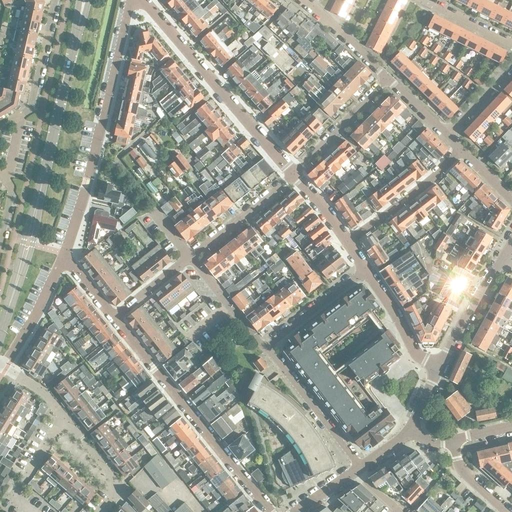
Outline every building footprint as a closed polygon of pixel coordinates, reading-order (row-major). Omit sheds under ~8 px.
[(24,0),(27,4),(26,8),(42,12),(44,3),(43,0),(24,0)] [(173,10),(175,12),(189,0),(173,0),(168,4),(169,5),(169,7),(171,9),(173,10)] [(189,0),(175,12),(177,15),(177,17),(179,19),(181,19),(182,20),(194,10),(199,5),(195,1),(196,0),(189,0)] [(186,26),(189,28),(209,11),(218,3),(216,0),(214,0),(206,8),(198,14),(194,10),(182,20),(183,22),(183,23),(185,26),(186,26)] [(260,14),(270,2),(267,0),(258,0),(253,7),(260,14)] [(352,7),(352,6),(339,0),(337,0),(333,9),(332,8),(332,9),(334,10),(332,13),(331,12),(330,12),(345,20),(346,20),(343,18),(346,14),(347,14),(351,6),(352,7)] [(386,6),(385,7),(400,14),(401,14),(398,13),(401,8),(402,9),(406,1),(407,1),(407,0),(406,0),(389,0),(388,3),(387,3),(389,4),(387,7),(386,6)] [(470,0),(467,6),(479,12),(485,1),(483,0),(470,0)] [(491,18),(497,7),(485,1),(479,12),(491,18)] [(272,15),(278,9),(277,8),(277,6),(275,4),(273,5),(270,2),(260,14),(265,18),(263,20),(266,22),(272,16),(273,15),(272,15)] [(218,3),(209,11),(212,15),(218,10),(223,15),(226,12),(218,3)] [(230,10),(234,13),(238,8),(235,5),(230,10)] [(42,12),(26,8),(23,7),(23,11),(20,11),(18,18),(40,23),(42,12)] [(379,20),(394,27),(392,26),(394,21),(396,22),(400,14),(385,7),(386,7),(381,16),(382,17),(381,20),(379,20)] [(491,18),(503,24),(509,13),(497,7),(491,18)] [(284,30),(285,28),(295,17),(295,16),(287,9),(275,22),(284,30)] [(204,22),(212,15),(209,11),(189,28),(191,31),(191,33),(193,35),(195,36),(196,37),(208,26),(204,22)] [(503,24),(511,28),(511,14),(509,13),(503,24)] [(297,14),(295,16),(295,17),(285,28),(286,28),(290,32),(287,36),(290,39),(295,33),(305,22),(304,21),(305,21),(297,14)] [(447,22),(435,16),(429,27),(441,33),(447,22)] [(40,23),(18,18),(16,30),(21,31),(37,35),(40,23)] [(305,21),(304,21),(305,22),(295,33),(300,37),(297,41),(300,44),(312,30),(311,30),(314,27),(314,26),(306,19),(305,21)] [(244,26),(248,29),(252,23),(249,20),(244,26)] [(372,33),(387,40),(385,39),(388,34),(389,35),(393,27),(394,27),(379,20),(375,29),(374,29),(376,30),(374,34),(372,33)] [(255,21),(252,23),(248,29),(254,34),(261,27),(256,23),(257,22),(255,21)] [(441,33),(453,39),(459,28),(447,22),(441,33)] [(334,49),(337,45),(335,43),(336,42),(316,24),(314,27),(314,26),(314,27),(311,30),(312,30),(334,49)] [(207,50),(219,39),(225,35),(231,30),(228,26),(222,31),(222,32),(217,36),(212,31),(199,41),(201,43),(200,44),(203,47),(204,47),(207,50)] [(264,27),(258,32),(267,41),(273,35),(264,27)] [(453,39),(465,45),(471,34),(459,28),(453,39)] [(235,34),(231,30),(225,35),(228,39),(235,34)] [(21,31),(18,43),(34,47),(37,35),(21,31)] [(127,77),(144,80),(149,82),(150,76),(147,76),(145,76),(146,68),(140,67),(143,53),(144,53),(146,41),(150,40),(149,38),(148,32),(146,32),(145,31),(141,32),(140,34),(138,34),(139,40),(136,41),(132,59),(130,66),(128,67),(128,70),(129,72),(127,77)] [(313,31),(306,39),(310,43),(317,35),(313,31)] [(387,40),(372,33),(373,34),(368,43),(368,42),(367,43),(369,44),(367,47),(366,46),(365,47),(380,54),(381,53),(379,52),(381,48),(382,48),(386,40),(387,41),(387,40)] [(465,45),(477,51),(483,40),(471,34),(465,45)] [(420,42),(425,46),(430,39),(424,36),(420,42)] [(152,51),(160,61),(168,55),(167,53),(167,52),(165,49),(163,49),(153,37),(149,38),(150,40),(146,41),(144,53),(152,51)] [(256,41),(251,37),(244,44),(248,49),(256,41)] [(227,48),(214,58),(217,62),(217,63),(219,66),(221,66),(222,67),(234,57),(230,52),(241,43),(238,38),(227,48)] [(214,58),(227,48),(219,39),(207,50),(210,53),(209,55),(212,57),(213,58),(214,58)] [(309,43),(310,43),(306,39),(300,46),(308,53),(311,50),(309,43)] [(412,50),(416,44),(411,40),(406,46),(412,50)] [(477,51),(489,57),(494,46),(483,40),(477,51)] [(34,47),(18,43),(15,55),(32,59),(34,47)] [(271,57),(276,52),(268,43),(263,49),(271,57)] [(431,50),(436,54),(441,48),(436,44),(431,50)] [(328,73),(325,70),(314,60),(309,54),(308,53),(300,46),(299,45),(294,50),(304,59),(323,78),(324,77),(328,73)] [(345,51),(340,46),(335,52),(339,56),(345,51)] [(489,57),(500,63),(501,64),(507,53),(494,46),(489,57)] [(423,58),(428,52),(423,48),(418,55),(423,58)] [(260,54),(257,50),(251,55),(241,64),(238,60),(225,71),(232,79),(260,54)] [(446,51),(443,56),(442,58),(447,62),(452,55),(446,51)] [(401,72),(410,63),(400,53),(391,62),(401,72)] [(263,57),(260,54),(232,79),(238,85),(250,74),(248,71),(263,57)] [(32,59),(15,55),(13,66),(29,70),(32,59)] [(314,60),(325,70),(327,69),(325,67),(327,65),(318,56),(317,57),(314,60)] [(434,66),(439,60),(434,56),(429,62),(434,66)] [(358,89),(365,82),(345,63),(339,57),(335,61),(344,69),(341,72),(358,89)] [(165,78),(178,67),(172,59),(159,70),(162,74),(152,82),(154,87),(165,78)] [(349,59),(345,63),(365,82),(372,75),(358,62),(355,65),(349,59)] [(453,66),(458,70),(463,63),(457,59),(453,66)] [(411,81),(420,72),(422,69),(413,60),(410,63),(401,72),(411,81)] [(251,74),(250,74),(238,85),(244,92),(270,69),(275,65),(271,62),(258,74),(255,70),(251,74)] [(450,68),(444,64),(440,70),(445,74),(450,68)] [(10,78),(26,82),(29,70),(13,66),(10,78)] [(351,96),(358,89),(341,72),(338,75),(329,66),(327,69),(325,70),(328,73),(351,96)] [(178,67),(165,78),(168,82),(160,89),(152,95),(155,99),(171,86),(184,75),(178,67),(179,67),(178,67)] [(469,67),(464,74),(470,78),(474,71),(469,67)] [(273,73),(270,69),(244,92),(250,99),(263,88),(260,85),(273,73)] [(420,90),(429,81),(420,72),(411,81),(420,90)] [(457,82),(461,75),(456,72),(451,78),(457,82)] [(344,103),(351,96),(328,73),(324,77),(334,87),(331,90),(344,103)] [(184,75),(171,86),(175,90),(159,102),(162,107),(191,82),(184,75)] [(338,110),(344,103),(331,90),(328,92),(311,76),(307,80),(315,88),(338,110)] [(20,93),(24,94),(26,82),(10,78),(5,77),(3,88),(20,93)] [(125,89),(149,94),(149,93),(149,89),(142,87),(144,80),(127,77),(128,77),(125,89)] [(266,91),(263,88),(250,99),(256,106),(282,83),(287,79),(285,77),(281,80),(280,79),(275,83),(266,91)] [(474,81),(480,86),(484,82),(478,77),(474,81)] [(287,79),(282,83),(285,87),(289,91),(294,87),(287,79)] [(315,88),(307,80),(302,86),(309,93),(311,92),(315,88)] [(472,84),(467,80),(462,86),(467,90),(472,84)] [(420,90),(430,100),(439,91),(429,81),(420,90)] [(191,82),(162,107),(165,110),(181,97),(184,101),(197,90),(191,82)] [(272,99),(285,87),(282,83),(256,106),(263,113),(275,102),(272,99)] [(289,93),(294,98),(301,91),(296,86),(289,93)] [(0,117),(11,111),(9,108),(15,100),(18,100),(20,93),(3,88),(1,88),(0,92),(0,117)] [(331,117),(338,110),(315,88),(311,92),(314,94),(320,100),(317,103),(331,117)] [(123,100),(138,104),(142,104),(143,99),(140,98),(140,97),(148,98),(149,94),(125,89),(123,100)] [(197,90),(184,101),(168,114),(171,118),(188,104),(191,108),(204,97),(197,89),(197,90)] [(430,100),(439,109),(448,100),(439,91),(430,100)] [(295,99),(294,98),(289,93),(285,97),(282,100),(288,106),(295,99)] [(511,103),(502,94),(492,104),(501,112),(505,116),(511,107),(511,103)] [(412,114),(392,95),(385,102),(405,121),(412,114)] [(120,112),(146,118),(148,111),(137,109),(138,104),(123,100),(120,112)] [(280,113),(288,106),(282,100),(274,107),(280,113)] [(448,100),(439,109),(449,119),(458,110),(448,100)] [(185,137),(189,133),(215,111),(207,102),(195,113),(198,117),(180,131),(185,137)] [(401,125),(405,121),(385,102),(378,109),(392,122),(395,119),(401,125)] [(492,122),(501,112),(492,104),(483,114),(492,122)] [(268,112),(269,114),(274,120),(281,114),(280,113),(274,107),(268,112)] [(315,133),(322,126),(306,110),(306,109),(304,107),(300,111),(304,116),(305,115),(307,116),(303,121),(315,133)] [(309,107),(306,109),(306,110),(322,126),(329,119),(316,107),(313,110),(309,107)] [(156,111),(161,118),(165,116),(160,108),(158,108),(157,108),(156,111)] [(396,125),(392,122),(378,109),(371,116),(391,135),(395,131),(393,128),(396,125)] [(221,119),(215,111),(189,133),(192,137),(205,126),(208,129),(221,119)] [(133,127),(135,119),(145,122),(146,118),(120,112),(117,123),(133,127)] [(267,127),(274,120),(269,114),(262,121),(267,127)] [(483,114),(474,123),(483,132),(492,122),(483,114)] [(387,139),(391,135),(371,116),(364,123),(378,136),(381,133),(387,139)] [(502,122),(508,127),(511,123),(511,121),(507,117),(502,122)] [(221,119),(208,129),(198,138),(189,146),(193,151),(203,143),(202,142),(212,134),(216,139),(196,155),(203,163),(212,154),(210,151),(214,148),(220,143),(223,147),(236,136),(235,135),(234,132),(233,131),(232,131),(221,119)] [(292,119),(289,123),(307,142),(313,135),(302,122),(298,126),(292,119)] [(419,121),(412,128),(416,132),(423,125),(419,121)] [(133,127),(117,123),(116,128),(114,129),(114,132),(115,134),(114,135),(116,135),(114,143),(126,146),(128,138),(131,139),(132,132),(138,133),(138,132),(140,133),(141,128),(133,127)] [(300,148),(307,142),(289,123),(285,126),(289,130),(290,129),(292,131),(288,136),(300,148)] [(375,139),(378,136),(364,123),(358,130),(379,151),(383,147),(375,139)] [(474,142),(483,132),(474,123),(465,133),(474,142)] [(493,131),(499,137),(504,132),(498,126),(493,131)] [(409,147),(412,151),(420,143),(424,147),(434,136),(427,129),(413,143),(409,147)] [(293,156),(300,148),(288,136),(282,130),(276,136),(293,156)] [(375,155),(379,151),(358,130),(351,136),(365,150),(368,147),(375,155)] [(408,137),(411,140),(418,134),(416,132),(414,130),(407,137),(408,137)] [(511,155),(511,133),(509,131),(502,138),(509,145),(506,148),(503,145),(490,158),(500,168),(511,155)] [(441,143),(434,136),(424,147),(428,151),(420,158),(424,162),(431,154),(441,143)] [(484,141),(489,146),(489,147),(494,142),(488,136),(484,141)] [(250,144),(244,137),(237,143),(243,150),(250,144)] [(401,144),(404,147),(411,140),(408,137),(401,144)] [(346,141),(338,148),(348,159),(352,163),(360,156),(346,141)] [(392,149),(394,151),(397,154),(404,147),(401,144),(399,142),(392,149)] [(229,148),(237,156),(241,153),(234,143),(229,148)] [(449,150),(441,143),(431,154),(435,158),(428,165),(431,169),(439,161),(449,150)] [(229,165),(234,161),(238,158),(237,156),(229,148),(221,155),(225,160),(229,165)] [(341,166),(348,159),(338,148),(330,155),(342,168),(342,167),(341,166)] [(276,172),(264,159),(261,161),(252,151),(248,155),(256,165),(267,179),(276,172)] [(390,161),(397,154),(394,151),(387,158),(389,160),(390,161)] [(407,168),(417,181),(427,173),(417,161),(410,153),(407,155),(412,162),(413,160),(415,162),(407,168)] [(173,161),(185,175),(191,169),(180,155),(173,161)] [(214,162),(217,166),(225,160),(221,155),(214,162)] [(334,175),(342,168),(330,155),(323,162),(334,175)] [(389,160),(387,158),(385,156),(377,164),(381,168),(389,160)] [(140,158),(135,161),(140,168),(145,165),(140,158)] [(260,184),(244,164),(238,158),(234,161),(245,173),(241,177),(252,190),(260,184)] [(416,182),(417,181),(407,168),(401,160),(397,163),(402,169),(403,168),(405,170),(397,176),(406,188),(416,181),(416,182)] [(446,176),(443,180),(446,183),(453,175),(457,179),(468,169),(460,161),(446,176)] [(210,173),(217,166),(214,162),(207,168),(210,173)] [(260,184),(267,179),(256,165),(252,168),(246,162),(244,164),(260,184)] [(327,181),(334,175),(323,162),(315,169),(331,185),(327,181)] [(184,175),(174,163),(168,167),(178,180),(184,175)] [(361,167),(358,170),(364,177),(368,174),(361,167)] [(406,188),(397,176),(391,168),(387,170),(392,177),(394,176),(395,178),(387,184),(397,196),(406,188)] [(331,185),(315,169),(308,176),(319,188),(324,184),(327,188),(331,185)] [(475,175),(468,169),(457,179),(450,187),(453,190),(461,182),(465,186),(475,175)] [(360,180),(364,177),(358,170),(355,173),(360,180)] [(226,178),(243,198),(251,192),(240,178),(235,181),(230,175),(226,178)] [(468,198),(483,183),(475,175),(465,186),(469,190),(461,198),(464,201),(468,198)] [(235,204),(243,198),(226,178),(222,181),(227,187),(224,190),(235,204)] [(346,179),(342,183),(346,187),(350,184),(346,179)] [(388,203),(397,196),(387,184),(380,190),(378,188),(380,187),(375,180),(371,183),(378,192),(387,204),(388,203)] [(204,184),(226,211),(233,205),(216,183),(213,186),(208,181),(204,184)] [(150,182),(145,185),(153,195),(158,191),(150,182)] [(100,187),(98,199),(118,204),(120,193),(112,191),(113,186),(102,184),(101,187),(100,187)] [(218,217),(226,211),(204,184),(199,188),(209,199),(205,202),(218,217)] [(470,207),(472,210),(491,191),(483,184),(472,196),(477,200),(470,207)] [(449,201),(437,186),(427,194),(443,214),(453,206),(448,201),(449,201)] [(210,223),(218,217),(205,202),(202,204),(194,194),(193,194),(188,187),(184,190),(210,223)] [(377,212),(387,204),(378,192),(370,198),(368,196),(370,194),(365,188),(361,191),(368,199),(368,200),(377,212)] [(202,229),(210,223),(184,190),(179,194),(187,203),(193,211),(190,214),(202,229)] [(286,198),(296,209),(304,201),(295,190),(286,198)] [(333,204),(339,213),(352,204),(348,198),(350,197),(351,198),(357,194),(355,190),(346,196),(333,204)] [(329,198),(332,202),(341,196),(336,191),(329,198)] [(499,199),(491,191),(472,210),(475,213),(482,206),(485,208),(487,210),(491,206),(492,206),(499,199)] [(442,215),(443,214),(427,194),(426,194),(427,194),(417,202),(426,214),(433,209),(439,217),(442,215)] [(168,202),(174,209),(176,211),(182,206),(175,197),(168,202)] [(289,215),(296,209),(286,198),(279,204),(289,215)] [(510,210),(499,199),(492,206),(491,206),(487,210),(503,220),(506,216),(507,215),(509,213),(509,212),(510,210)] [(174,209),(168,202),(160,208),(166,215),(174,209)] [(280,220),(284,216),(294,227),(297,224),(294,220),(293,219),(289,215),(279,204),(278,202),(270,209),(280,220)] [(407,209),(416,221),(417,221),(418,223),(428,215),(426,214),(417,202),(407,209)] [(339,213),(345,221),(357,213),(366,207),(364,203),(357,208),(358,209),(356,210),(352,204),(339,213)] [(314,212),(310,207),(302,215),(305,219),(306,219),(309,215),(310,216),(314,212)] [(137,213),(132,208),(119,219),(123,224),(137,213)] [(262,216),(272,227),(276,224),(277,226),(282,222),(280,220),(270,209),(262,216)] [(409,227),(416,221),(407,209),(399,216),(398,216),(397,217),(410,234),(413,237),(417,234),(412,228),(411,229),(409,227)] [(195,235),(202,229),(190,214),(187,216),(182,210),(177,214),(195,235)] [(500,225),(503,220),(487,210),(484,214),(488,216),(483,223),(496,231),(497,230),(499,229),(500,227),(500,225)] [(96,244),(97,242),(100,228),(114,231),(115,228),(117,220),(108,218),(109,215),(108,212),(101,211),(99,212),(95,211),(92,226),(88,242),(96,244)] [(357,213),(345,221),(351,230),(368,218),(372,215),(369,211),(363,216),(364,217),(361,219),(357,213)] [(187,241),(195,235),(177,214),(173,217),(178,224),(175,226),(187,241)] [(322,223),(316,214),(302,225),(305,230),(300,234),(301,234),(295,239),(298,242),(307,234),(308,234),(322,223),(321,223),(322,223)] [(458,214),(451,224),(455,227),(457,228),(460,223),(464,225),(467,220),(458,214)] [(294,220),(297,224),(298,224),(298,225),(305,219),(302,215),(294,220)] [(272,227),(262,216),(255,223),(265,234),(272,227)] [(410,234),(397,217),(387,224),(397,236),(406,248),(410,245),(404,238),(410,234)] [(322,223),(308,234),(311,239),(302,247),(304,250),(327,232),(327,231),(322,223)] [(454,229),(455,227),(451,224),(450,226),(446,233),(450,236),(454,229)] [(251,227),(243,233),(260,255),(266,262),(270,259),(259,245),(263,242),(251,227)] [(289,235),(291,233),(286,227),(278,233),(281,237),(283,239),(285,238),(289,235)] [(366,251),(378,243),(375,238),(384,232),(381,228),(372,234),(360,243),(366,251)] [(468,230),(466,234),(487,247),(488,244),(490,243),(491,242),(491,240),(492,238),(478,229),(475,234),(468,230)] [(327,232),(304,250),(312,259),(311,259),(312,260),(321,252),(331,244),(328,242),(331,239),(331,237),(327,232)] [(440,232),(432,238),(435,241),(437,241),(441,234),(440,232)] [(243,233),(235,239),(247,255),(250,252),(255,259),(260,255),(243,233)] [(281,237),(278,233),(277,233),(273,237),(277,241),(281,237)] [(438,241),(445,245),(450,238),(443,234),(438,241)] [(463,244),(467,246),(481,255),(487,247),(466,234),(464,236),(467,238),(463,244)] [(289,235),(285,238),(292,246),(295,243),(292,239),(289,235)] [(366,251),(371,260),(384,251),(380,245),(382,244),(383,245),(389,240),(387,237),(378,243),(366,251)] [(244,257),(247,255),(235,239),(227,245),(245,268),(249,264),(244,257)] [(431,266),(432,260),(430,257),(429,255),(429,254),(422,245),(419,241),(410,247),(421,263),(429,275),(431,266)] [(430,257),(432,260),(437,258),(440,260),(443,255),(440,253),(445,245),(438,241),(433,249),(429,254),(429,255),(430,257)] [(172,261),(168,257),(158,245),(149,252),(162,269),(172,261)] [(245,268),(227,245),(219,251),(232,267),(235,264),(241,272),(246,269),(245,268)] [(476,264),(481,255),(467,246),(465,250),(456,245),(453,250),(476,264)] [(87,271),(103,257),(96,248),(79,262),(87,271)] [(336,272),(337,272),(347,264),(335,250),(326,258),(336,272)] [(371,260),(377,268),(394,257),(398,254),(396,250),(389,255),(390,256),(388,257),(384,251),(371,260)] [(474,267),(476,264),(453,250),(450,254),(459,260),(456,264),(470,273),(471,272),(473,271),(474,269),(474,267)] [(232,267),(219,251),(212,257),(229,279),(234,276),(229,269),(232,267)] [(154,276),(162,269),(149,252),(140,259),(154,276)] [(297,252),(286,260),(296,273),(297,272),(301,276),(298,278),(309,293),(322,283),(297,252)] [(388,285),(419,264),(410,252),(380,272),(388,285)] [(87,271),(94,280),(110,266),(103,257),(87,271)] [(204,263),(216,278),(220,276),(225,283),(227,281),(229,279),(212,257),(204,263)] [(336,272),(326,258),(316,266),(327,279),(336,272)] [(144,283),(154,276),(140,259),(131,267),(144,283)] [(270,268),(271,269),(275,274),(285,266),(280,260),(270,268)] [(397,298),(421,281),(416,273),(421,269),(419,264),(388,285),(391,289),(397,298)] [(94,280),(101,288),(117,275),(110,266),(94,280)] [(465,281),(466,279),(451,272),(448,278),(436,273),(438,270),(431,266),(429,275),(460,291),(462,287),(464,286),(466,283),(465,281)] [(278,293),(289,308),(297,302),(280,280),(275,274),(271,269),(266,272),(268,276),(271,274),(276,280),(273,282),(281,291),(278,293)] [(172,281),(186,298),(195,290),(182,274),(172,281)] [(249,274),(234,286),(238,291),(248,282),(253,279),(250,275),(249,274)] [(101,288),(108,297),(125,284),(117,275),(101,288)] [(428,281),(429,275),(421,281),(397,298),(402,306),(416,297),(413,292),(424,284),(428,284),(429,281),(428,281)] [(458,296),(460,291),(429,275),(428,281),(429,281),(443,288),(439,295),(454,303),(455,301),(457,300),(458,298),(458,296)] [(280,280),(297,302),(305,296),(293,281),(290,284),(285,277),(280,280)] [(511,279),(508,277),(503,286),(511,290),(511,279)] [(234,286),(229,279),(227,281),(231,286),(225,290),(230,297),(238,291),(234,286)] [(172,281),(164,288),(177,305),(186,298),(172,281)] [(256,281),(252,283),(258,290),(257,291),(261,296),(257,299),(274,320),(282,314),(261,288),(256,281)] [(125,284),(108,297),(115,307),(132,293),(125,284)] [(261,288),(282,314),(289,308),(278,293),(275,296),(265,284),(261,288)] [(347,433),(348,432),(361,450),(396,423),(367,385),(400,359),(395,353),(402,348),(381,322),(378,317),(383,313),(362,286),(306,330),(308,333),(285,352),(347,433)] [(511,290),(503,286),(498,294),(511,302),(511,290)] [(70,306),(83,295),(77,287),(65,297),(64,299),(65,301),(58,307),(61,312),(69,305),(70,306)] [(168,312),(177,305),(164,288),(155,296),(168,312)] [(274,320),(257,299),(255,301),(251,297),(250,297),(244,290),(240,293),(266,326),(274,320)] [(247,317),(246,317),(258,332),(266,326),(240,293),(232,299),(241,310),(247,317)] [(511,312),(511,302),(498,294),(494,302),(511,312)] [(90,303),(85,296),(63,314),(66,318),(75,311),(77,314),(90,303)] [(413,326),(422,322),(419,316),(416,311),(421,308),(422,308),(422,307),(419,300),(413,304),(413,305),(405,309),(413,326)] [(450,311),(451,310),(437,302),(432,311),(430,310),(431,309),(427,306),(424,310),(445,321),(447,316),(449,316),(451,313),(450,311)] [(511,312),(494,302),(489,311),(508,321),(511,313),(511,312)] [(96,311),(90,303),(77,314),(77,315),(75,317),(79,322),(78,323),(79,325),(96,311)] [(125,319),(133,328),(149,315),(142,306),(125,319)] [(443,325),(445,321),(424,310),(423,312),(423,313),(428,316),(429,314),(430,315),(426,324),(427,324),(440,331),(440,330),(442,330),(443,327),(443,325)] [(53,321),(58,317),(54,311),(49,315),(53,321)] [(102,318),(96,311),(79,325),(82,328),(86,325),(89,329),(102,318)] [(504,329),(508,321),(489,311),(485,319),(504,329)] [(157,324),(149,315),(133,328),(140,337),(157,324)] [(59,329),(64,325),(58,317),(53,321),(59,329)] [(91,340),(108,325),(102,318),(89,329),(91,332),(85,337),(88,342),(91,340)] [(485,319),(480,327),(494,335),(496,332),(501,334),(504,329),(485,319)] [(425,328),(422,322),(413,326),(421,342),(435,342),(440,331),(427,324),(425,328)] [(45,328),(40,338),(54,347),(58,350),(64,340),(59,337),(61,333),(54,323),(49,327),(47,329),(45,328)] [(140,337),(147,346),(164,333),(157,324),(140,337)] [(64,325),(59,329),(66,338),(68,337),(67,335),(69,333),(64,325)] [(97,347),(114,333),(108,325),(91,340),(97,347)] [(493,338),(494,335),(480,327),(476,336),(495,346),(498,341),(493,338)] [(72,342),(77,339),(73,333),(68,337),(72,342)] [(147,346),(154,355),(171,341),(164,333),(147,346)] [(93,365),(98,361),(97,361),(121,342),(115,335),(102,345),(105,349),(90,361),(93,365)] [(495,346),(476,336),(471,344),(485,352),(487,348),(493,351),(495,346)] [(49,356),(54,347),(40,338),(34,347),(49,356)] [(154,355),(162,364),(178,351),(171,341),(154,355)] [(127,349),(121,342),(97,361),(98,361),(101,365),(111,356),(114,359),(127,349)] [(198,349),(193,342),(190,344),(185,348),(191,355),(198,349)] [(34,347),(28,356),(47,368),(50,363),(46,361),(49,356),(34,347)] [(87,355),(81,347),(78,350),(83,357),(84,357),(87,355)] [(163,366),(175,381),(189,370),(184,363),(192,357),(191,355),(185,348),(163,366)] [(127,349),(114,359),(116,363),(108,369),(111,373),(132,356),(127,349)] [(471,356),(463,352),(461,351),(447,379),(458,384),(471,356)] [(508,360),(510,355),(505,351),(502,357),(508,360)] [(41,377),(47,368),(28,356),(26,360),(25,359),(20,367),(28,372),(29,371),(30,372),(29,373),(35,378),(37,375),(41,377)] [(132,356),(111,373),(114,377),(122,371),(125,374),(138,363),(132,356)] [(179,385),(186,394),(199,383),(196,378),(206,370),(211,376),(220,369),(211,358),(205,363),(206,364),(179,385)] [(261,358),(254,363),(260,372),(268,367),(261,358)] [(511,377),(511,370),(497,362),(494,368),(511,377)] [(138,363),(125,374),(121,377),(123,380),(118,384),(122,388),(144,370),(138,363)] [(86,377),(90,374),(83,365),(79,368),(86,377)] [(150,378),(144,370),(122,388),(125,392),(134,385),(137,389),(150,378)] [(210,387),(207,390),(210,394),(216,389),(217,390),(230,379),(227,372),(210,386),(210,387)] [(55,377),(58,381),(64,377),(61,373),(55,377)] [(332,469),(335,467),(333,463),(332,458),(329,454),(327,449),(325,445),(322,440),(318,435),(314,428),(305,417),(295,407),(284,397),(271,388),(260,382),(263,377),(256,373),(244,397),(250,400),(247,405),(258,412),(259,409),(269,416),(267,419),(269,416),(278,424),(276,427),(279,424),(287,433),(285,435),(285,436),(287,433),(295,443),(292,445),(295,448),(278,460),(282,470),(282,475),(283,479),(285,483),(289,485),(291,488),(299,484),(303,484),(306,481),(313,478),(317,478),(319,475),(326,472),(330,472),(332,469)] [(61,397),(74,386),(68,378),(54,388),(61,397)] [(137,401),(157,386),(151,379),(132,395),(137,401)] [(12,394),(9,398),(24,407),(30,397),(29,397),(24,393),(23,392),(23,391),(15,386),(11,394),(12,394)] [(81,395),(74,386),(61,397),(68,405),(81,395)] [(147,405),(162,393),(157,386),(137,401),(137,402),(128,409),(130,411),(144,401),(147,405)] [(210,394),(207,390),(204,386),(189,397),(196,406),(210,394)] [(106,389),(102,392),(108,400),(112,396),(106,389)] [(85,391),(81,395),(68,405),(74,414),(92,400),(85,391)] [(203,415),(229,395),(226,391),(213,401),(210,398),(197,408),(203,415)] [(455,422),(471,410),(458,391),(442,403),(455,422)] [(142,418),(167,399),(162,393),(147,405),(149,407),(135,418),(138,422),(142,419),(142,418)] [(232,398),(229,395),(203,415),(209,422),(222,412),(219,409),(232,398)] [(19,416),(24,407),(9,398),(4,407),(19,416)] [(158,418),(173,406),(167,399),(142,418),(142,419),(145,423),(155,415),(158,418)] [(81,422),(99,408),(92,400),(74,414),(81,422)] [(239,402),(211,425),(222,439),(236,428),(234,425),(244,417),(242,410),(239,402)] [(35,414),(38,416),(42,418),(48,408),(41,404),(35,414)] [(16,421),(19,416),(4,407),(4,408),(2,407),(0,410),(0,411),(1,412),(0,413),(0,417),(13,425),(16,427),(19,422),(16,421)] [(151,438),(180,415),(174,407),(161,418),(165,422),(160,426),(160,425),(152,432),(148,426),(144,429),(151,438)] [(88,431),(106,417),(99,408),(81,422),(88,431)] [(495,408),(475,412),(477,421),(497,417),(495,408)] [(0,430),(7,435),(13,425),(0,417),(0,430)] [(188,425),(182,417),(162,433),(165,437),(172,432),(174,436),(188,425)] [(91,435),(98,443),(111,432),(104,424),(91,435)] [(31,436),(36,427),(32,425),(27,434),(31,436)] [(194,433),(188,425),(174,436),(166,443),(169,447),(178,440),(181,443),(194,433)] [(111,433),(111,432),(98,443),(104,452),(122,438),(115,429),(111,433)] [(194,433),(181,443),(184,448),(179,452),(181,455),(200,440),(194,433)] [(229,447),(240,461),(254,450),(243,436),(229,447)] [(158,449),(163,445),(157,437),(152,441),(158,449)] [(128,446),(122,438),(104,452),(111,460),(124,449),(128,446)] [(206,447),(200,440),(181,455),(175,460),(171,464),(174,468),(190,455),(193,458),(206,447)] [(21,443),(15,452),(19,455),(25,446),(21,443)] [(149,444),(145,447),(154,458),(158,455),(149,444)] [(167,450),(163,445),(158,449),(162,453),(167,450)] [(511,459),(508,445),(476,452),(480,468),(503,489),(507,484),(511,489),(511,461),(511,459)] [(212,455),(206,447),(193,458),(196,462),(188,468),(191,472),(212,455)] [(111,460),(118,469),(131,458),(124,449),(111,460)] [(405,454),(422,474),(425,471),(429,467),(429,466),(416,451),(413,453),(412,451),(406,454),(405,454)] [(398,461),(409,474),(416,469),(417,470),(414,473),(418,478),(422,474),(405,454),(398,461)] [(135,455),(131,458),(118,469),(125,477),(128,475),(130,474),(132,476),(139,469),(138,467),(135,462),(139,459),(135,455)] [(158,455),(154,458),(145,467),(163,489),(176,478),(158,455)] [(171,464),(175,460),(171,455),(166,459),(171,464)] [(212,455),(191,472),(193,475),(197,473),(196,472),(201,469),(204,473),(218,462),(212,455)] [(42,469),(50,476),(61,463),(53,456),(42,469)] [(0,462),(0,463),(10,469),(14,464),(3,457),(0,462)] [(409,475),(409,474),(398,461),(389,467),(400,480),(404,477),(410,484),(414,481),(409,475)] [(224,470),(218,462),(204,473),(207,476),(198,483),(202,488),(205,485),(224,470)] [(69,470),(61,463),(50,476),(47,480),(55,487),(69,470)] [(1,475),(6,478),(11,470),(6,467),(1,475)] [(397,501),(401,496),(405,493),(390,471),(388,473),(388,472),(385,467),(369,478),(376,488),(378,487),(397,501)] [(251,475),(258,484),(265,478),(257,469),(251,475)] [(77,477),(69,470),(55,487),(59,484),(66,490),(77,477)] [(182,478),(187,475),(183,470),(179,474),(182,478)] [(217,488),(230,477),(224,470),(205,485),(211,493),(217,488)] [(401,496),(410,505),(424,490),(420,486),(424,481),(421,479),(424,476),(422,474),(418,478),(419,478),(405,493),(401,496)] [(191,480),(187,475),(182,478),(186,483),(191,480)] [(66,490),(74,497),(86,484),(77,477),(66,490)] [(236,485),(230,477),(217,488),(220,492),(208,502),(211,505),(214,502),(217,500),(236,485)] [(36,492),(39,488),(40,487),(32,480),(28,484),(36,492)] [(202,488),(198,483),(196,480),(188,486),(195,494),(199,490),(202,488)] [(94,491),(86,484),(74,497),(85,506),(95,495),(93,492),(94,491)] [(360,484),(351,490),(374,511),(379,511),(383,508),(381,507),(383,505),(377,499),(360,484)] [(217,500),(220,503),(225,499),(228,503),(242,492),(236,485),(217,500)] [(205,498),(199,490),(195,494),(201,501),(205,498)] [(333,511),(374,511),(351,490),(338,499),(342,503),(333,511)] [(150,511),(146,508),(150,505),(136,491),(132,494),(131,493),(128,496),(129,497),(128,498),(135,505),(133,507),(138,511),(150,511)] [(257,511),(242,492),(228,503),(217,511),(257,511)] [(157,493),(147,501),(158,511),(167,511),(171,510),(165,502),(164,503),(157,493)] [(445,511),(453,503),(448,498),(441,505),(442,506),(440,507),(429,497),(417,510),(418,511),(443,511),(444,511),(445,511)] [(205,498),(201,501),(207,509),(211,505),(208,502),(205,498)] [(459,498),(455,503),(459,506),(463,502),(459,498)] [(57,501),(55,502),(52,506),(58,510),(62,505),(57,501)] [(214,502),(211,505),(207,509),(209,511),(217,506),(214,502)] [(134,511),(127,503),(122,508),(121,507),(120,507),(119,506),(115,511),(134,511)] [(193,511),(185,503),(174,511),(193,511)]
